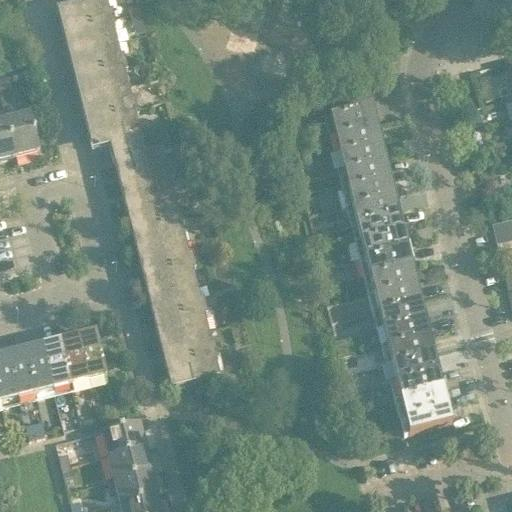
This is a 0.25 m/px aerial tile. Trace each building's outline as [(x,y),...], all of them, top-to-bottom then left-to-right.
[(219,381),(168,178),(162,156),(171,154),(165,129),(139,136),(105,1),(61,12),(95,149),(122,142),(128,163),(118,166),(175,392),(219,381)] [(136,6),(126,8),(129,19),(138,16),(136,6)] [(139,18),(130,20),(132,28),(142,26),(139,18)] [(493,103),(488,81),(478,83),(484,106),(493,103)] [(0,83),(0,92),(9,91),(7,82),(0,83)] [(328,123),(333,141),(376,131),(372,112),(328,123)] [(29,118),(4,124),(14,162),(38,156),(29,118)] [(4,124),(0,124),(0,165),(14,162),(4,124)] [(376,131),(333,141),(337,159),(381,148),(376,131)] [(300,140),(288,144),(290,151),(302,148),(300,140)] [(381,148),(337,159),(342,176),(385,166),(381,148)] [(385,166),(342,176),(346,194),(390,183),(385,166)] [(390,183),(346,194),(351,211),(394,201),(390,183)] [(394,201),(351,211),(355,229),(398,218),(394,201)] [(398,218),(355,229),(359,246),(403,236),(398,218)] [(511,226),(491,231),(496,250),(511,245),(511,226)] [(403,236),(359,246),(364,264),(407,253),(403,236)] [(407,253),(364,264),(368,281),(412,271),(407,253)] [(412,271),(368,281),(372,299),(416,288),(412,271)] [(416,288),(372,299),(377,316),(420,306),(416,288)] [(420,306),(377,316),(381,334),(425,323),(420,306)] [(425,323),(381,334),(386,351),(429,341),(425,323)] [(95,338),(77,343),(88,387),(106,382),(95,338)] [(429,341),(386,351),(390,369),(433,358),(429,341)] [(348,342),(335,346),(337,353),(350,350),(348,342)] [(77,343),(59,347),(70,391),(88,387),(77,343)] [(59,347),(42,352),(53,396),(70,391),(59,347)] [(42,352),(24,356),(35,400),(53,396),(42,352)] [(24,356),(7,360),(18,404),(35,400),(24,356)] [(433,358),(390,369),(394,386),(438,376),(433,358)] [(7,360),(0,362),(0,407),(0,409),(18,404),(7,360)] [(438,376),(394,386),(399,404),(442,393),(438,376)] [(211,395),(209,387),(195,391),(197,398),(211,395)] [(442,393),(399,404),(403,421),(447,411),(442,393)] [(447,411),(403,421),(408,440),(451,429),(447,411)] [(101,438),(107,462),(145,453),(139,428),(101,438)] [(145,453),(107,462),(113,486),(151,476),(145,453)] [(58,462),(61,474),(69,472),(66,459),(58,462)] [(69,472),(61,474),(64,486),(73,484),(69,472)] [(151,476),(113,486),(119,510),(157,500),(151,476)] [(159,511),(157,500),(119,510),(119,511),(159,511)]
